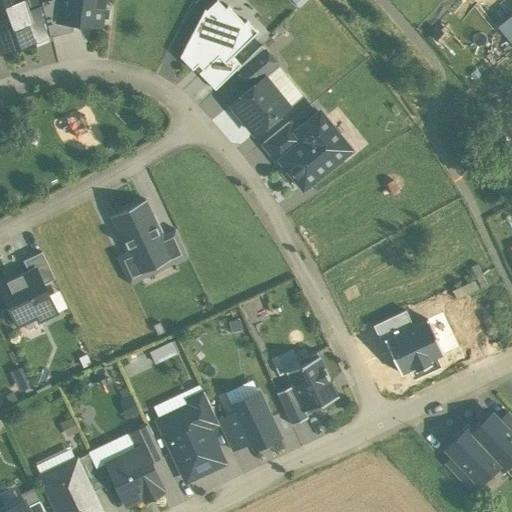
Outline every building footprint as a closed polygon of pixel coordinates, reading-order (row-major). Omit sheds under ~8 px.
[(24,0),(0,0),(0,44),(3,52),(33,41),(24,13),(29,12),(24,0)] [(60,0),(50,0),(42,2),(43,7),(50,38),(73,33),(74,21),(58,19),(60,0)] [(74,21),(99,25),(102,0),(60,0),(58,19),(74,21)] [(249,0),(262,11),(271,0),(249,0)] [(29,12),(24,13),(33,41),(35,45),(51,40),(50,38),(43,7),(29,12)] [(232,57),(257,33),(246,22),(244,24),(228,7),(216,19),(205,9),(203,11),(180,57),(193,71),(197,66),(202,70),(203,72),(218,57),(225,64),(232,57)] [(511,45),(511,15),(499,28),(511,45)] [(236,70),(252,89),(266,78),(279,67),(261,46),(241,66),(236,70)] [(236,70),(241,66),(232,57),(225,64),(218,57),(203,72),(202,70),(199,73),(216,90),(236,70)] [(231,106),(254,134),(288,106),(266,78),(252,89),(231,106)] [(279,160),(303,189),(350,150),(319,113),(297,132),(304,140),(279,160)] [(289,122),(263,143),(277,162),(279,160),(304,140),(297,132),(289,122)] [(146,200),(110,217),(129,258),(137,275),(173,258),(163,236),(146,200)] [(175,230),(163,236),(173,258),(175,263),(188,257),(175,230)] [(54,279),(41,253),(24,261),(29,273),(36,270),(43,285),(54,279)] [(137,275),(129,258),(119,263),(129,285),(139,281),(137,275)] [(43,285),(36,270),(29,273),(0,286),(0,287),(17,325),(38,315),(40,320),(56,313),(43,285)] [(405,311),(373,325),(389,359),(392,357),(384,340),(413,327),(405,311)] [(413,327),(384,340),(392,357),(400,374),(415,368),(416,371),(430,365),(428,361),(443,354),(428,320),(413,327)] [(293,386),(305,412),(338,397),(317,352),(298,361),(300,365),(286,372),(293,386)] [(305,412),(293,386),(277,393),(292,425),(308,418),(305,412)] [(156,419),(186,483),(226,464),(209,427),(218,422),(204,392),(186,400),(188,404),(156,419)] [(278,437),(258,393),(231,406),(235,414),(248,442),(251,450),(278,437)] [(511,416),(508,412),(498,421),(511,436),(511,416)] [(235,414),(218,422),(231,450),(248,442),(235,414)] [(511,436),(498,421),(491,414),(471,433),(499,464),(498,464),(502,468),(511,459),(511,436)] [(147,424),(128,434),(135,449),(142,446),(150,463),(162,457),(147,424)] [(499,464),(471,433),(467,429),(446,448),(453,456),(476,481),(479,483),(498,464),(499,464)] [(135,449),(106,463),(117,485),(126,504),(143,496),(144,499),(161,491),(160,488),(161,488),(150,463),(142,446),(135,449)] [(95,468),(88,453),(75,459),(90,492),(91,492),(104,486),(95,468)] [(453,456),(444,464),(468,489),(476,481),(453,456)] [(75,459),(40,476),(57,511),(100,511),(95,500),(90,502),(87,495),(92,493),(91,492),(90,492),(75,459)] [(106,463),(95,468),(104,486),(106,490),(117,485),(106,463)] [(44,511),(39,501),(27,507),(29,511),(44,511)] [(0,508),(0,511),(29,511),(27,507),(24,502),(6,510),(4,507),(0,508)]
